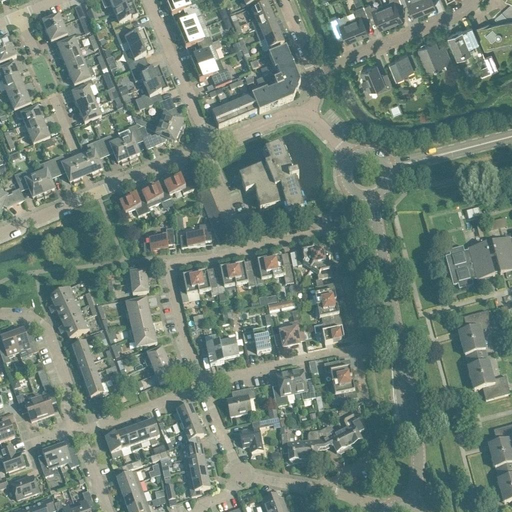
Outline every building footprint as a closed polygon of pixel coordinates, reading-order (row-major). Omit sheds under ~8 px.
[(115,14),(134,7),(130,0),(117,0),(116,1),(115,0),(100,0),(105,10),(112,7),(115,14)] [(183,11),(186,17),(199,12),(196,6),(193,7),(189,0),(180,0),(167,5),(172,16),(183,11)] [(390,3),(383,6),(391,25),(402,20),(397,9),(403,7),(401,3),(399,0),(389,0),(389,1),(390,3)] [(399,0),(401,3),(407,1),(413,15),(424,11),(419,0),(399,0)] [(419,0),(424,11),(435,6),(432,0),(419,0)] [(247,13),(251,23),(272,15),(268,4),(247,13)] [(370,4),(364,7),(369,20),(375,18),(379,29),(391,25),(383,6),(376,9),(375,7),(373,6),(371,7),(370,4)] [(355,18),(350,20),(357,38),(368,34),(364,24),(370,21),(369,20),(364,7),(363,6),(352,10),(355,18)] [(75,9),(79,18),(80,21),(85,18),(81,7),(75,9)] [(116,36),(128,31),(125,24),(138,18),(134,7),(115,14),(118,22),(111,24),(116,36)] [(87,15),(91,24),(98,21),(95,12),(87,15)] [(177,27),(181,38),(202,30),(198,19),(201,18),(199,12),(186,17),(188,23),(177,27)] [(493,25),(490,26),(489,24),(477,29),(486,49),(497,45),(497,43),(500,42),(504,41),(508,40),(511,40),(511,39),(511,21),(507,21),(505,22),(508,19),(502,12),(494,18),(499,23),(496,24),(493,25)] [(251,23),(256,33),(276,25),(272,15),(251,23)] [(43,23),(47,33),(64,27),(59,16),(43,23)] [(235,17),(231,19),(233,23),(235,30),(240,28),(237,21),(235,17)] [(336,17),(330,19),(337,35),(342,33),(346,43),(357,38),(350,20),(340,24),(336,17)] [(256,33),(260,43),(280,34),(276,25),(256,33)] [(462,30),(447,36),(454,53),(456,58),(472,52),(469,46),(478,43),(471,26),(462,30)] [(56,42),(58,47),(70,42),(64,27),(47,33),(51,44),(56,42)] [(197,44),(200,50),(213,45),(210,39),(206,40),(202,30),(181,38),(186,49),(197,44)] [(130,51),(149,43),(144,32),(131,37),(128,31),(116,36),(120,47),(127,44),(130,51)] [(260,43),(259,43),(263,54),(284,45),(280,34),(260,43)] [(0,52),(12,48),(8,37),(0,40),(0,52)] [(58,47),(62,57),(79,50),(74,40),(70,42),(58,47)] [(418,48),(422,57),(427,70),(434,68),(436,68),(436,67),(451,60),(446,48),(440,51),(435,41),(418,48)] [(190,61),(195,72),(216,63),(220,61),(215,51),(222,48),(219,42),(213,45),(200,50),(202,56),(190,61)] [(131,72),(143,67),(140,60),(154,55),(149,43),(130,51),(133,58),(126,61),(131,72)] [(0,64),(2,70),(14,65),(12,60),(17,58),(12,48),(0,52),(0,64)] [(242,51),(246,61),(250,59),(246,49),(242,51)] [(262,93),(252,97),(259,113),(259,115),(270,110),(269,107),(277,104),(278,107),(294,100),(296,94),(294,93),(296,89),(298,90),(301,84),(294,68),(291,69),(288,61),(291,60),(286,49),(269,56),(273,66),(261,71),(263,77),(277,71),(281,80),(274,82),(277,89),(268,93),(262,79),(257,81),(262,93)] [(62,57),(66,67),(83,60),(79,50),(62,57)] [(389,63),(393,72),(396,79),(408,74),(407,72),(419,67),(413,53),(408,55),(407,53),(399,56),(400,58),(389,63)] [(242,54),(236,56),(239,63),(245,61),(242,54)] [(66,67),(70,77),(87,70),(83,60),(66,67)] [(216,63),(195,72),(199,82),(211,78),(216,89),(231,83),(227,71),(224,72),(219,61),(216,63)] [(250,65),(253,71),(259,68),(256,62),(250,65)] [(2,70),(0,70),(0,82),(2,82),(19,75),(14,65),(2,70)] [(368,90),(374,88),(374,89),(375,90),(376,91),(377,91),(378,92),(379,92),(380,91),(381,91),(392,86),(387,72),(381,75),(377,65),(360,72),(363,78),(362,79),(361,81),(362,84),(365,85),(365,84),(368,90)] [(488,65),(478,69),(482,77),(491,73),(488,65)] [(142,81),(145,88),(164,80),(159,69),(146,74),(143,67),(131,72),(135,84),(142,81)] [(70,77),(75,87),(91,81),(95,79),(91,69),(87,70),(70,77)] [(6,92),(23,85),(19,75),(2,82),(6,92)] [(245,80),(247,86),(254,84),(251,78),(245,80)] [(142,99),(136,102),(140,112),(146,109),(149,108),(159,104),(156,97),(169,92),(164,80),(145,88),(148,95),(141,98),(142,99)] [(72,94),(77,105),(93,98),(91,92),(93,91),(94,89),(91,81),(75,87),(77,93),(72,94)] [(10,102),(27,95),(23,85),(6,92),(10,102)] [(114,89),(110,91),(112,94),(115,101),(119,99),(116,92),(116,93),(114,89)] [(15,112),(31,105),(27,95),(10,102),(15,112)] [(252,97),(242,101),(249,117),(259,113),(252,97)] [(77,105),(81,115),(97,108),(93,98),(77,105)] [(115,101),(117,107),(114,109),(116,112),(126,108),(125,104),(122,106),(119,99),(115,101)] [(159,104),(163,113),(174,108),(171,99),(159,104)] [(242,101),(232,106),(239,121),(249,117),(242,101)] [(23,120),(25,126),(42,119),(38,109),(33,111),(31,105),(15,112),(17,119),(21,121),(23,120)] [(232,106),(222,110),(229,125),(239,121),(232,106)] [(97,108),(81,115),(85,125),(102,118),(97,108)] [(222,110),(221,110),(212,114),(219,129),(229,125),(222,110)] [(165,115),(161,125),(182,134),(185,127),(182,125),(184,122),(165,115)] [(25,126),(29,136),(46,129),(42,119),(25,126)] [(157,136),(151,138),(152,139),(156,148),(165,144),(167,140),(175,143),(176,140),(179,141),(182,134),(161,125),(157,136)] [(132,137),(121,142),(130,163),(137,160),(136,157),(140,156),(134,141),(142,138),(137,126),(128,130),(132,137)] [(46,129),(29,136),(34,146),(50,139),(46,129)] [(151,136),(142,140),(147,151),(156,148),(151,136)] [(111,137),(100,142),(105,154),(113,150),(118,164),(121,163),(123,166),(130,163),(121,142),(116,144),(111,137)] [(52,140),(44,143),(46,150),(54,146),(52,140)] [(90,155),(79,159),(87,178),(92,175),(93,178),(101,175),(100,172),(103,171),(97,157),(105,154),(100,142),(87,147),(90,155)] [(256,195),(257,200),(259,205),(261,204),(263,211),(282,206),(281,206),(285,205),(288,216),(302,213),(301,205),(303,205),(298,184),(297,184),(296,182),(299,181),(298,176),(293,178),(292,173),(293,173),(282,146),(266,153),(269,162),(238,175),(241,174),(244,183),(242,184),(246,193),(255,190),(257,195),(256,195)] [(63,157),(52,161),(57,173),(65,170),(70,184),(73,183),(75,186),(82,183),(81,180),(87,178),(79,159),(68,164),(63,157)] [(36,177),(45,198),(52,195),(51,192),(55,191),(49,177),(57,173),(52,161),(39,167),(40,170),(34,172),(36,177)] [(33,200),(36,198),(37,201),(45,198),(36,177),(31,179),(26,172),(14,177),(19,189),(27,185),(33,200)] [(181,177),(164,184),(166,189),(169,197),(170,197),(182,192),(183,195),(196,190),(198,194),(203,192),(196,176),(183,182),(181,177)] [(159,187),(142,194),(144,198),(147,206),(148,206),(149,209),(171,200),(170,197),(169,197),(166,189),(160,191),(159,187)] [(12,194),(13,196),(17,205),(25,202),(20,190),(12,194)] [(198,194),(201,200),(212,195),(209,190),(198,194)] [(201,200),(203,205),(214,201),(212,195),(201,200)] [(147,206),(144,198),(138,200),(137,196),(120,203),(125,215),(135,211),(138,218),(150,213),(149,209),(148,206),(147,206)] [(203,205),(205,211),(216,206),(214,201),(203,205)] [(205,211),(208,217),(219,212),(216,206),(205,211)] [(208,217),(210,222),(221,218),(219,212),(208,217)] [(210,222),(212,228),(223,223),(221,218),(210,222)] [(212,228),(214,233),(225,229),(223,223),(212,228)] [(180,237),(181,240),(181,250),(206,248),(205,243),(212,242),(211,232),(210,229),(199,230),(200,234),(186,235),(186,237),(180,237)] [(214,233),(217,239),(228,234),(225,229),(214,233)] [(150,240),(143,241),(145,254),(169,251),(168,247),(175,246),(174,231),(166,231),(166,234),(163,234),(163,238),(150,239),(150,240)] [(217,239),(219,244),(230,240),(228,234),(217,239)] [(493,248),(490,249),(497,274),(501,273),(501,275),(511,272),(511,240),(511,241),(510,239),(492,244),(493,248)] [(458,285),(459,290),(473,286),(472,281),(476,280),(476,282),(494,277),(494,274),(497,274),(490,249),(487,249),(486,245),(468,250),(468,251),(464,252),(463,248),(449,251),(450,256),(445,257),(453,287),(458,285)] [(303,265),(311,270),(322,254),(314,248),(312,251),(302,253),(302,252),(295,254),(298,268),(302,267),(303,265)] [(322,254),(311,270),(319,276),(318,277),(318,281),(322,281),(333,278),(331,271),(329,261),(330,259),(322,254)] [(270,262),(274,279),(284,277),(286,286),(294,284),(292,275),(290,265),(283,267),(282,257),(272,259),(273,262),(270,262),(270,259),(269,259),(270,262)] [(255,272),(253,273),(256,287),(256,288),(263,287),(262,285),(264,285),(263,282),(274,279),(270,262),(270,263),(267,263),(267,260),(257,262),(259,271),(255,272)] [(232,266),(236,287),(248,285),(249,289),(256,287),(253,273),(246,274),(244,265),(235,267),(236,269),(233,270),(232,266)] [(222,279),(216,280),(219,296),(225,295),(224,290),(236,287),(232,266),(233,270),(230,271),(230,268),(220,270),(222,279)] [(130,274),(131,285),(149,283),(148,278),(147,278),(146,272),(130,274)] [(195,274),(199,295),(211,292),(212,298),(219,296),(216,280),(209,282),(207,273),(198,274),(198,277),(196,278),(195,274)] [(185,287),(179,288),(181,296),(183,305),(189,304),(188,297),(199,295),(195,274),(195,278),(193,278),(192,276),(183,277),(185,287)] [(131,285),(133,296),(149,294),(148,288),(150,288),(149,283),(131,285)] [(317,308),(338,304),(338,303),(334,304),(334,302),(336,301),(334,292),(325,294),(324,287),(315,289),(317,295),(315,296),(315,297),(312,298),(314,307),(317,306),(317,308)] [(49,309),(52,314),(57,312),(64,327),(59,329),(61,335),(66,333),(70,341),(90,332),(70,290),(50,299),(54,307),(49,309)] [(85,296),(89,307),(93,305),(89,294),(85,296)] [(126,305),(137,350),(157,345),(155,337),(156,336),(155,331),(154,331),(150,314),(151,314),(150,309),(149,309),(146,300),(126,305)] [(296,301),(268,307),(270,313),(297,307),(296,301)] [(321,319),(323,326),(331,324),(330,318),(339,316),(337,307),(335,307),(334,305),(338,304),(317,308),(318,309),(314,310),(316,319),(319,318),(320,320),(321,319)] [(89,307),(93,317),(97,316),(93,305),(89,307)] [(501,309),(503,318),(509,316),(507,307),(501,309)] [(231,313),(222,315),(224,322),(232,320),(231,313)] [(467,357),(468,363),(486,358),(485,352),(480,333),(493,330),(488,313),(464,319),(467,331),(459,333),(465,357),(467,357)] [(203,316),(193,318),(195,327),(205,325),(203,316)] [(274,337),(276,347),(282,345),(283,350),(300,346),(299,341),(305,340),(303,330),(301,322),(290,325),(291,331),(280,333),(280,335),(274,337)] [(322,333),(323,336),(325,346),(342,342),(341,340),(344,339),(342,329),(333,331),(331,324),(323,326),(324,333),(322,333)] [(24,331),(12,335),(20,355),(26,353),(28,357),(38,353),(35,344),(29,346),(24,331)] [(244,335),(243,335),(244,345),(255,343),(255,345),(257,355),(271,352),(269,342),(267,331),(265,331),(253,333),(252,334),(244,335)] [(20,355),(12,335),(1,339),(6,354),(1,356),(4,366),(10,363),(9,360),(13,359),(13,357),(20,355)] [(207,349),(202,350),(203,355),(205,357),(208,356),(210,367),(224,365),(224,362),(220,344),(220,343),(216,344),(214,336),(204,338),(206,346),(207,349)] [(236,341),(220,344),(224,362),(239,359),(239,354),(243,354),(242,347),(237,348),(236,341)] [(75,356),(76,359),(89,354),(86,344),(71,349),(73,357),(75,356)] [(146,368),(168,359),(166,355),(165,355),(162,349),(147,356),(149,361),(144,363),(146,368)] [(75,363),(78,370),(93,364),(89,354),(76,359),(77,362),(75,363)] [(108,359),(112,370),(116,368),(112,357),(108,359)] [(468,368),(474,392),(483,390),(486,402),(510,395),(506,378),(493,382),(488,363),(486,358),(468,363),(469,368),(468,368)] [(152,366),(156,376),(172,369),(168,359),(146,368),(147,368),(152,366)] [(34,371),(37,372),(39,370),(40,367),(39,364),(36,363),(33,365),(32,368),(34,371)] [(330,373),(333,385),(353,380),(350,381),(349,378),(352,378),(350,369),(341,370),(339,363),(324,366),(326,374),(330,373)] [(83,376),(84,379),(97,374),(93,364),(78,370),(81,377),(83,376)] [(156,376),(160,386),(175,380),(172,374),(174,374),(172,369),(156,376)] [(303,372),(290,374),(294,396),(301,394),(303,402),(315,400),(315,399),(313,386),(306,388),(303,372)] [(83,383),(85,390),(100,385),(97,374),(84,379),(85,382),(83,383)] [(273,394),(275,404),(276,408),(289,405),(287,397),(294,396),(290,374),(277,377),(280,393),(273,394)] [(353,380),(333,385),(335,396),(332,397),(334,405),(347,403),(346,394),(355,393),(353,383),(350,384),(350,381),(354,381),(353,380)] [(90,397),(91,400),(109,393),(105,384),(101,385),(100,385),(85,390),(88,397),(90,397)] [(43,397),(36,399),(43,419),(54,415),(49,401),(55,399),(50,386),(43,388),(45,393),(43,394),(43,396),(43,397)] [(253,389),(238,392),(240,399),(227,401),(231,419),(251,414),(249,401),(255,400),(253,389)] [(24,401),(22,396),(16,398),(21,411),(26,409),(32,423),(43,419),(36,399),(28,402),(28,401),(26,400),(24,401)] [(321,398),(315,399),(315,400),(318,413),(324,412),(321,398)] [(105,399),(95,403),(98,409),(107,406),(105,399)] [(177,412),(181,423),(196,417),(191,406),(177,412)] [(268,413),(270,421),(278,419),(277,411),(268,413)] [(347,429),(341,432),(349,448),(350,448),(354,446),(357,447),(361,445),(362,442),(357,433),(363,430),(355,415),(346,420),(345,420),(344,423),(347,429)] [(181,423),(185,433),(200,427),(196,417),(181,423)] [(243,449),(250,448),(251,454),(263,452),(262,445),(259,430),(269,428),(268,421),(252,424),(253,431),(240,433),(243,449)] [(154,422),(144,425),(150,442),(152,447),(158,445),(156,440),(160,438),(154,422)] [(0,443),(15,439),(9,424),(0,427),(0,443)] [(144,425),(134,429),(140,445),(150,442),(144,425)] [(497,469),(498,475),(511,471),(511,450),(511,446),(511,445),(511,426),(494,432),(497,444),(489,446),(495,470),(497,469)] [(185,433),(189,443),(199,439),(204,437),(200,427),(185,433)] [(329,428),(320,433),(325,449),(332,446),(337,455),(340,456),(344,454),(345,450),(349,448),(341,432),(335,435),(332,429),(329,428)] [(134,429),(125,432),(131,449),(133,453),(142,450),(140,445),(134,429)] [(161,431),(165,441),(169,440),(165,429),(161,431)] [(125,432),(115,436),(122,456),(123,456),(121,452),(131,449),(125,432)] [(309,443),(302,443),(304,461),(308,461),(311,463),(315,463),(317,460),(317,450),(325,449),(320,433),(310,434),(308,436),(309,443)] [(292,435),(281,436),(282,443),(283,453),(289,453),(290,463),(292,465),(297,464),(299,462),(303,461),(304,461),(302,443),(295,444),(295,437),(292,435)] [(122,456),(115,436),(105,439),(113,460),(122,456)] [(179,463),(204,458),(202,447),(201,447),(199,439),(189,443),(185,445),(181,448),(184,462),(179,463)] [(165,441),(169,452),(173,450),(169,440),(165,441)] [(65,445),(54,449),(60,468),(68,465),(71,470),(79,467),(75,455),(69,457),(65,445)] [(12,447),(3,450),(0,451),(4,461),(2,462),(7,475),(16,471),(25,468),(20,454),(15,456),(14,454),(15,453),(12,447)] [(60,468),(54,449),(43,454),(47,465),(41,467),(45,479),(53,476),(53,471),(60,468)] [(157,462),(160,461),(168,458),(166,453),(155,457),(157,462)] [(186,472),(187,473),(206,469),(204,458),(179,463),(181,473),(186,472)] [(161,464),(163,473),(167,473),(166,466),(172,465),(170,461),(161,464)] [(136,464),(127,467),(129,473),(138,469),(136,464)] [(113,472),(116,477),(129,473),(127,467),(113,472)] [(187,473),(189,483),(208,479),(206,469),(187,473)] [(498,481),(504,505),(511,502),(511,471),(498,475),(499,480),(498,481)] [(117,480),(121,491),(140,484),(136,473),(117,480)] [(33,478),(12,486),(17,502),(39,494),(33,478)] [(189,483),(192,499),(202,497),(201,492),(211,490),(208,479),(189,483)] [(6,481),(0,483),(0,491),(8,488),(6,481)] [(121,491),(124,501),(143,494),(140,484),(121,491)] [(166,488),(169,502),(176,500),(173,486),(166,488)] [(82,509),(76,511),(90,511),(95,510),(88,493),(82,495),(85,503),(80,504),(82,509)] [(279,511),(286,509),(283,500),(278,501),(276,496),(269,499),(267,493),(247,500),(249,506),(261,502),(262,505),(260,506),(260,508),(260,509),(261,511),(279,511)] [(124,501),(128,511),(143,506),(147,504),(143,494),(124,501)] [(54,511),(50,500),(43,503),(44,506),(25,511),(21,511),(18,511),(54,511)] [(55,505),(57,511),(76,511),(74,511),(70,511),(69,508),(63,510),(61,503),(55,505)]
